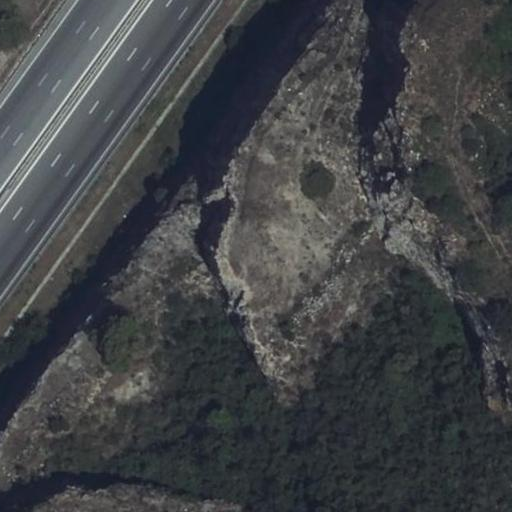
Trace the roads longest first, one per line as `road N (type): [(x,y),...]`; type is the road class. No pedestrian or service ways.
road 1 (motorway): [(0,254),(183,0)]
road 2 (motorway): [(110,0),(0,151)]
